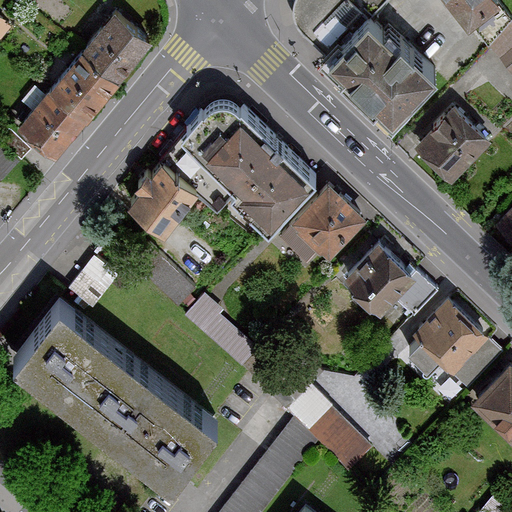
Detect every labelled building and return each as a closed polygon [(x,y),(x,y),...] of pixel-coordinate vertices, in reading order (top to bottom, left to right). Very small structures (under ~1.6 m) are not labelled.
[(300,24),(330,53),(368,14),(380,0),(292,0),(294,12),(300,24)] [(499,0),(465,0),(458,7),(486,36),(510,18),(499,0)] [(82,44),(76,52),(111,81),(150,35),(115,5),(82,44)] [(368,14),(330,53),(392,111),(434,68),(397,33),(393,38),(368,14)] [(511,21),(510,18),(486,36),(511,68),(511,21)] [(76,52),(46,87),(82,117),(111,81),(76,52)] [(46,87),(18,121),(53,150),(82,117),(46,87)] [(314,172),(239,101),(232,96),(223,94),(215,95),(204,103),(182,127),(239,176),(231,185),(267,221),(314,172)] [(453,101),(414,140),(450,175),(489,136),(453,101)] [(194,186),(216,201),(231,185),(239,176),(182,127),(159,158),(194,186)] [(0,141),(0,176),(17,158),(0,141)] [(194,186),(159,158),(151,168),(147,165),(135,180),(139,183),(128,197),(163,225),(194,186)] [(364,212),(327,176),(291,213),(295,217),(281,232),(306,256),(320,242),(327,249),(364,212)] [(511,201),(496,218),(511,232),(511,201)] [(412,266),(379,235),(344,271),(380,305),(394,291),(412,308),(435,284),(417,266),(414,264),(412,266)] [(149,241),(131,259),(177,302),(194,284),(149,241)] [(94,252),(70,284),(93,302),(118,270),(94,252)] [(203,290),(186,310),(240,357),(254,341),(217,309),(221,305),(203,290)] [(486,327),(447,290),(414,324),(422,332),(410,344),(426,360),(438,348),(452,362),(486,327)] [(109,335),(57,294),(11,351),(63,392),(109,335)] [(161,376),(109,335),(63,392),(115,433),(161,376)] [(489,336),(456,370),(468,382),(501,347),(489,336)] [(276,357),(259,375),(288,403),(295,410),(319,433),(350,463),(372,440),(308,379),(321,365),(294,339),(276,357)] [(250,367),(259,375),(276,357),(260,342),(258,344),(254,341),(240,357),(250,367)] [(511,359),(508,356),(471,396),(511,433),(511,359)] [(213,417),(161,376),(115,433),(167,475),(213,417)] [(257,511),(319,433),(295,410),(265,448),(215,511),(257,511)] [(314,511),(304,503),(296,511),(314,511)]
